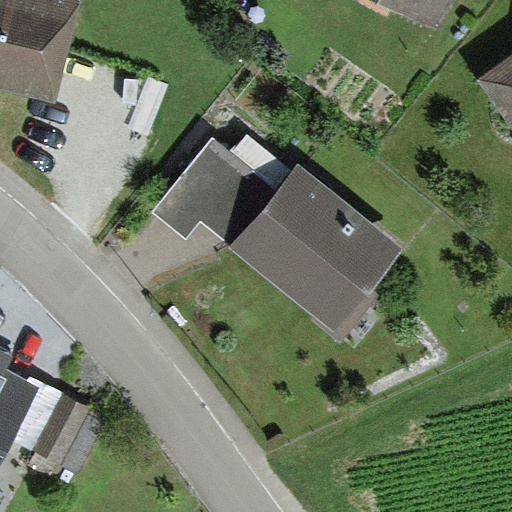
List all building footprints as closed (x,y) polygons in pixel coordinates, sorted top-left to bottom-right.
[(71,0),(0,0),(0,78),(51,90),(71,0)] [(387,0),(426,19),(435,0),(387,0)] [(511,61),(485,81),(511,117),(511,61)] [(326,316),(382,251),(296,178),(276,201),(209,145),(151,213),(183,241),(206,214),(326,316)] [(0,347),(0,428),(34,367),(0,347)]
